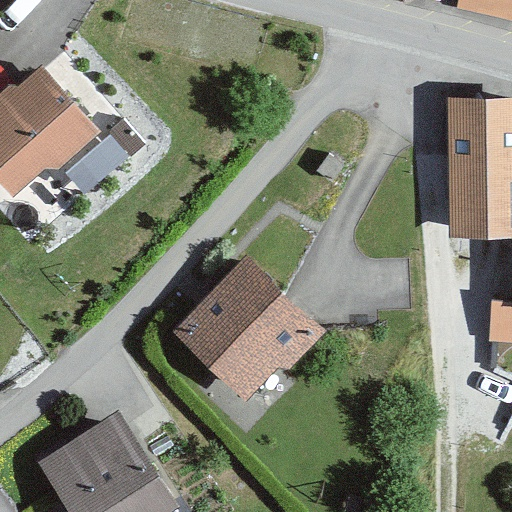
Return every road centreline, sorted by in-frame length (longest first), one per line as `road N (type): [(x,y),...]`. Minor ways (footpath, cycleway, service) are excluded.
road 1 (residential): [(377,22),(150,292),(0,427)]
road 2 (track): [(432,36),(444,511)]
road 3 (residential): [(377,22),(511,61)]
